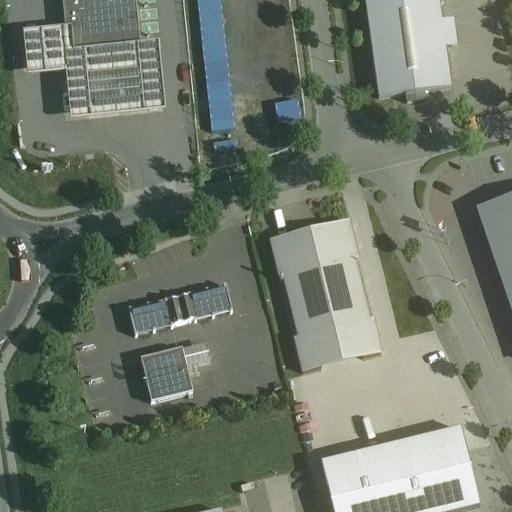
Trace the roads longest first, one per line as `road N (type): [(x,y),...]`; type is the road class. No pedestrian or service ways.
road 1 (residential): [(362,161),(26,252)]
road 2 (unclassified): [(362,161),(389,197),(511,434)]
road 3 (unclassified): [(316,0),(335,125),(362,161)]
road 4 (residential): [(511,124),(362,161)]
